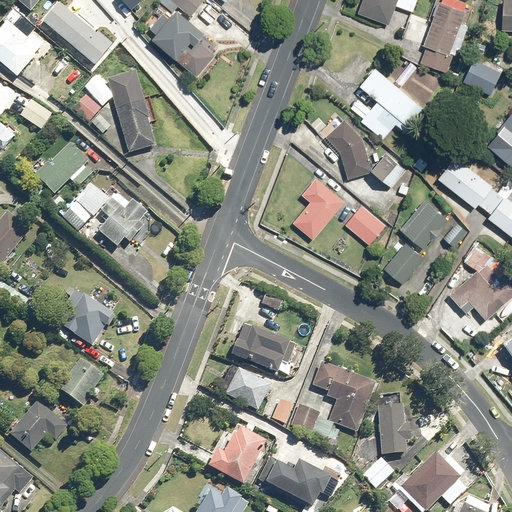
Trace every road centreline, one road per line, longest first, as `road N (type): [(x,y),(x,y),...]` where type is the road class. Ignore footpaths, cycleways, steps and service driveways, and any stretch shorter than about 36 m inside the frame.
road 1 (residential): [(507,456),(481,412),(406,340),(221,237)]
road 2 (tertiary): [(221,237),(134,451),(87,511)]
road 3 (unknown): [(221,237),(173,214),(68,113),(0,68)]
road 4 (tertiary): [(309,0),(221,237)]
